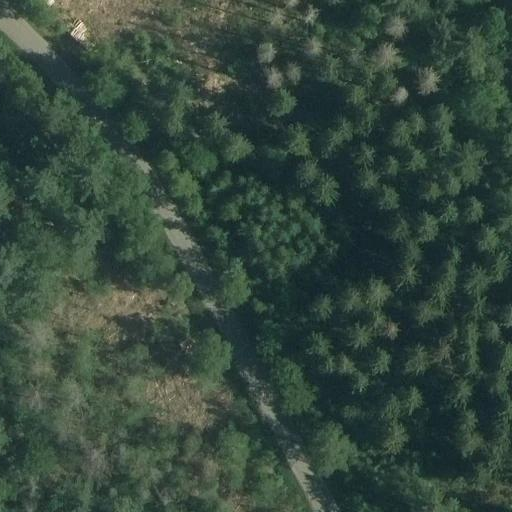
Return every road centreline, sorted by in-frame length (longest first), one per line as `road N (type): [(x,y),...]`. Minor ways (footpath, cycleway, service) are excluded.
road 1 (tertiary): [(331,511),(165,212),(88,100),(0,11)]
road 2 (track): [(0,233),(57,67)]
